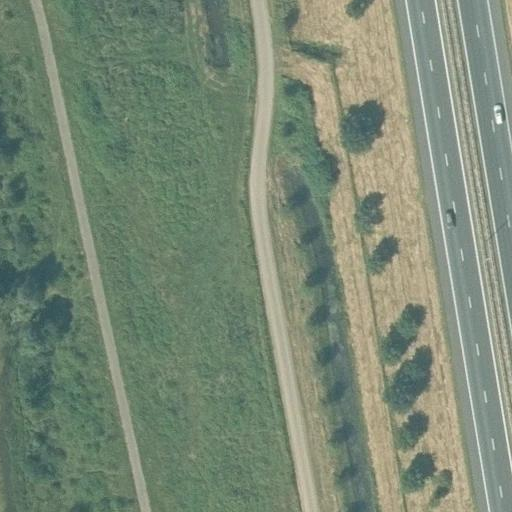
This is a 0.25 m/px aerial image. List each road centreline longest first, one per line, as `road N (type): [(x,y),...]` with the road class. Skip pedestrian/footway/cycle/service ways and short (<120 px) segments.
road 1 (motorway): [(420,0),(505,511)]
road 2 (unclassified): [(310,511),(254,186),(264,122),(257,0)]
road 3 (motorway): [(511,238),(472,0)]
